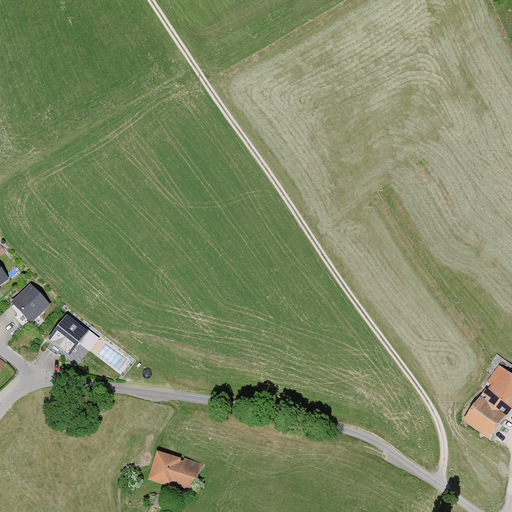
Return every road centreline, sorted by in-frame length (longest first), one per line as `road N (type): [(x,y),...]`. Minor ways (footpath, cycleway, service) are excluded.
road 1 (track): [(152,0),(436,414),(446,447),(440,482)]
road 2 (unclassified): [(478,511),(390,449),(328,422),(201,395),(33,379)]
